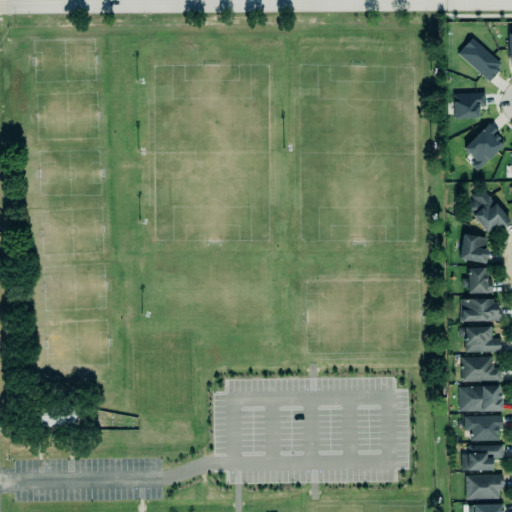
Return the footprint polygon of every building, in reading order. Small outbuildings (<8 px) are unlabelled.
[(455,52),(469,35),(498,58),(499,63),(497,67),(487,80),(455,52)] [(477,118),(477,107),(484,106),(483,93),(451,94),(452,119),(477,118)] [(473,160),(469,164),(475,170),(504,143),(487,125),(462,148),(473,160)] [(479,186),(493,201),(508,219),(497,227),(494,224),(491,227),(490,226),(484,230),(464,205),(472,199),(469,195),(479,186)] [(461,232),(474,234),(484,237),(483,247),(485,248),(483,262),(457,257),(461,232)] [(465,266),(465,277),(460,277),(460,286),(466,286),(466,291),(483,291),(483,292),(490,292),(490,278),(486,278),(486,267),(481,267),(481,266),(465,266)] [(457,297),(491,296),(491,300),(496,300),(496,305),(498,305),(499,320),(458,321),(457,297)] [(457,326),(463,326),(463,325),(487,324),(487,325),(490,325),(490,337),(498,337),(498,350),(463,350),(463,335),(457,335),(457,326)] [(459,356),(489,355),(489,363),(491,363),(491,367),(499,367),(499,380),(459,381),(459,356)] [(457,412),(499,411),(499,386),(456,387),(457,412)] [(75,428),(75,407),(37,405),(36,426),(75,428)] [(463,429),(468,429),(468,440),(496,439),(495,433),(496,433),(496,427),(500,427),(499,414),(462,415),(463,429)] [(464,444),(500,444),(501,457),(490,457),(490,462),(489,462),(489,469),(459,469),(459,453),(465,453),(464,444)] [(463,474),(500,474),(501,487),(497,487),(497,492),(497,498),(463,499),(463,474)] [(499,511),(499,502),(465,503),(465,511),(499,511)]
